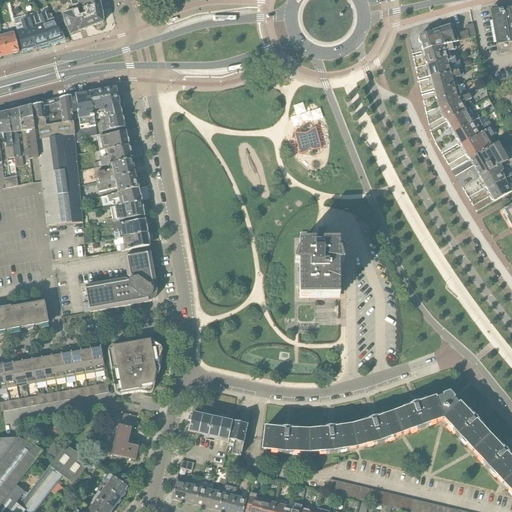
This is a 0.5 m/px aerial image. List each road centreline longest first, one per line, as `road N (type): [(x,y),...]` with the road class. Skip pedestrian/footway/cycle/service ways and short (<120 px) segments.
road 1 (trunk): [(316,0),(350,112),(391,205),(441,283),(511,362)]
road 2 (motorway): [(319,0),(386,189),(445,285),(511,359)]
road 3 (motorway): [(511,312),(420,182),(347,0)]
road 4 (trunk): [(511,307),(421,178),(349,0)]
road 5 (residential): [(315,51),(397,266),(416,302),(467,356)]
road 6 (residential): [(467,356),(315,395),(182,372)]
road 7 (residential): [(511,326),(413,177),(374,91)]
road 8 (residential): [(187,317),(143,66)]
road 9 (residential): [(511,282),(447,186),(405,100),(374,91)]
road 10 (residential): [(0,350),(187,317)]
road 11 (tertiary): [(143,66),(222,64),(297,39)]
road 12 (tertiary): [(290,14),(204,24),(139,45)]
road 13 (residential): [(144,508),(164,461),(182,372)]
